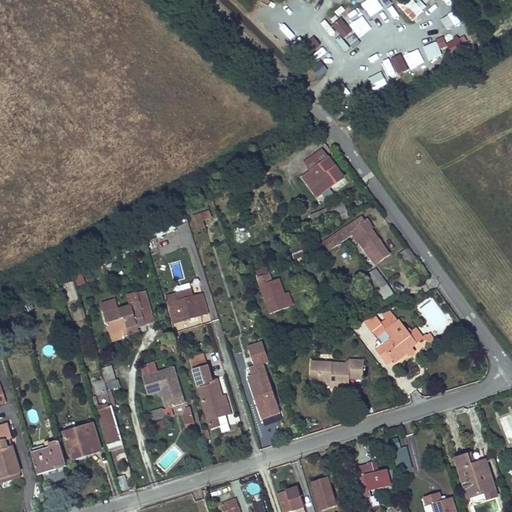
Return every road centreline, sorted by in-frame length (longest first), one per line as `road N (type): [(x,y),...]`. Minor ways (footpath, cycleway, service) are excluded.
road 1 (residential): [(91,511),(511,385)]
road 2 (residential): [(340,139),(511,364)]
road 3 (unknown): [(214,321),(277,511)]
road 4 (unclassified): [(209,0),(340,139)]
